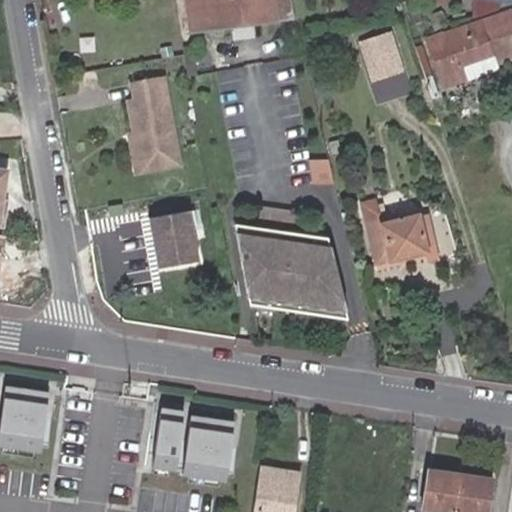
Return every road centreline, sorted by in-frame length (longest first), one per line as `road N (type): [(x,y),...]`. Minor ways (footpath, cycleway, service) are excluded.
road 1 (residential): [(66,340),(511,410)]
road 2 (residential): [(14,0),(66,340)]
